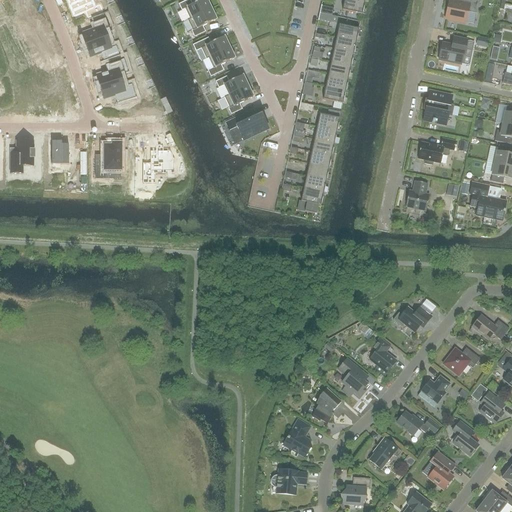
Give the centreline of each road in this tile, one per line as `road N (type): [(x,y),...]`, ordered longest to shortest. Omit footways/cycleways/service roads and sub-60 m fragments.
road 1 (residential): [(511,292),(480,289),(450,315),(329,460),(325,511)]
road 2 (residential): [(383,221),(430,0)]
road 3 (residential): [(283,130),(222,0)]
road 4 (residential): [(313,0),(283,130)]
road 5 (residential): [(48,0),(88,126)]
